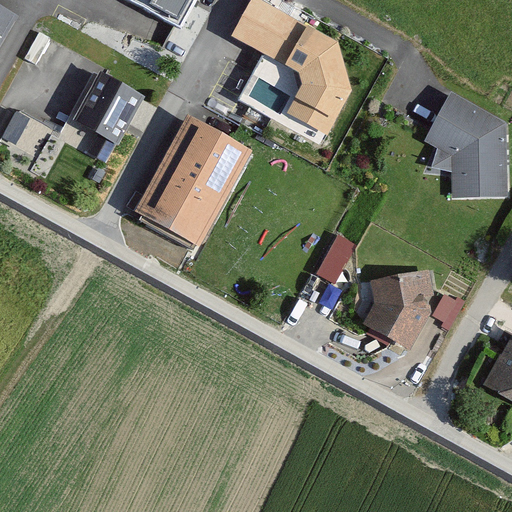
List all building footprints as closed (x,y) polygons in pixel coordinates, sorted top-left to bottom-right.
[(122,0),(178,31),(195,0),(122,0)] [(339,50),(306,33),(283,72),(298,84),(301,97),(287,120),(328,143),(352,100),(339,50)] [(104,164),(141,101),(94,74),(58,138),(104,164)] [(509,128),(450,95),(425,146),(454,160),(455,205),(511,203),(509,128)] [(44,129),(18,113),(1,138),(28,154),(44,129)] [(194,251),(247,151),(181,116),(128,216),(194,251)] [(341,231),(319,270),(337,280),(359,241),(341,231)] [(430,294),(426,270),(366,282),(370,306),(359,329),(405,355),(426,317),(420,296),(430,294)] [(511,337),(485,386),(511,400),(511,337)]
